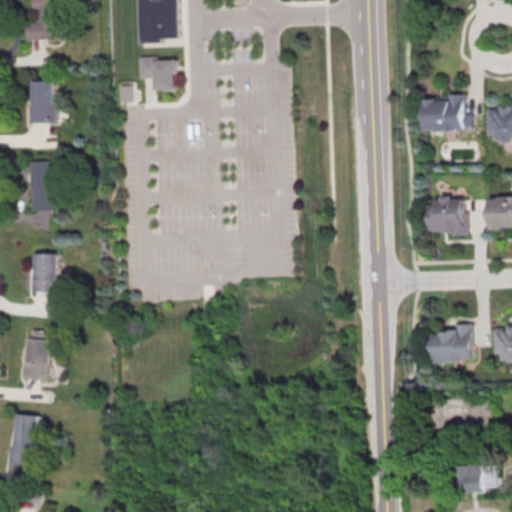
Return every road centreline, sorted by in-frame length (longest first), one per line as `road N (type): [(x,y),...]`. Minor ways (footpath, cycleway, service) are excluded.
road 1 (tertiary): [(387,511),(368,0)]
road 2 (residential): [(511,276),(379,282)]
